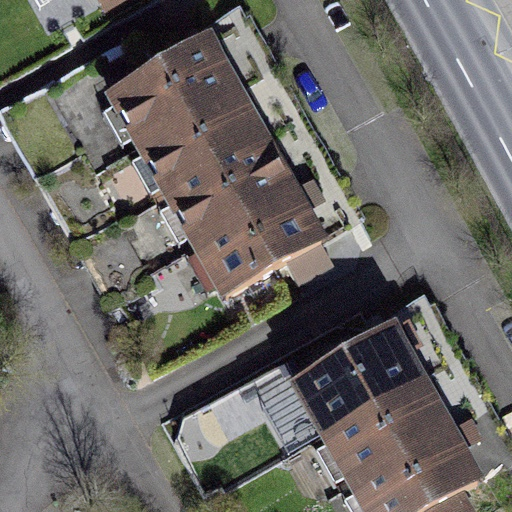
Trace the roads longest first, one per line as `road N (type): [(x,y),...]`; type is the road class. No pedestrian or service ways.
road 1 (residential): [(0,245),(59,350),(62,447),(27,511)]
road 2 (unknown): [(447,250),(311,0)]
road 3 (secondary): [(511,156),(426,0)]
